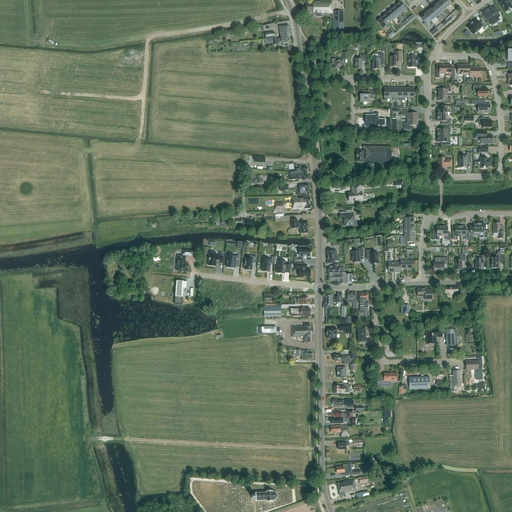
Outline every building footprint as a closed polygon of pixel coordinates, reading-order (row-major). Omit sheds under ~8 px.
[(448,4),(450,3),(447,0),(446,1),(444,0),(441,0),(439,3),(444,9),(449,6),(448,4)] [(501,1),(499,2),(500,4),(505,12),(508,10),(509,9),(511,7),(511,8),(511,1),(511,0),(510,0),(508,2),(507,1),(507,0),(502,0),(501,1)] [(344,33),(344,12),(333,12),(333,6),(332,6),(332,2),(313,2),(313,4),(306,4),(306,13),(312,13),(312,15),(315,15),(316,17),(324,17),(320,17),(321,14),(332,14),(332,33),(344,33)] [(400,2),(395,6),(401,13),(405,9),(400,2)] [(444,9),(439,3),(434,6),(440,13),(443,11),(445,13),(446,12),(444,9)] [(396,16),(401,13),(395,6),(390,10),(396,16)] [(434,6),(430,10),(435,17),(437,19),(439,18),(437,16),(440,13),(434,6)] [(491,7),(482,14),(486,20),(487,19),(490,24),(494,21),(495,22),(499,19),(498,18),(500,16),(498,13),(499,12),(495,6),(492,8),(491,7)] [(386,14),(392,20),(396,16),(390,10),(386,14)] [(435,17),(430,10),(425,14),(431,21),(435,17)] [(456,10),(450,15),(453,19),(455,16),(459,13),(456,10)] [(386,14),(381,17),(387,24),(392,20),(386,14)] [(433,23),(431,21),(425,14),(420,18),(426,25),(429,23),(431,25),(433,23)] [(389,26),(387,24),(381,17),(377,21),(382,28),(385,26),(387,28),(389,26)] [(484,29),(487,26),(482,21),(480,23),(476,19),(472,23),(472,22),(472,23),(471,24),(470,24),(471,24),(467,28),(473,34),(482,26),(484,29)] [(274,39),(275,39),(274,32),(265,33),(266,40),(274,39)] [(401,62),(401,58),(401,52),(395,52),(395,57),(390,57),(390,67),(397,67),(397,62),(401,62)] [(372,69),(380,69),(380,60),(383,60),(383,54),(377,54),(377,58),(372,58),(372,69)] [(355,69),(362,69),(362,62),(365,62),(365,55),(359,55),(359,59),(355,59),(355,69)] [(408,56),(408,67),(416,67),(416,63),(417,63),(422,63),(422,57),(416,57),(416,56),(408,56)] [(334,64),(334,69),(343,69),(343,60),(336,60),(336,59),(332,59),(332,64),(333,64),(334,64)] [(445,74),(445,65),(439,65),(439,70),(436,70),(436,78),(439,78),(439,74),(445,74)] [(451,65),(445,65),(445,74),(445,76),(451,76),(451,78),(454,78),(454,70),(451,70),(451,65)] [(477,96),(487,96),(487,89),(480,89),(480,85),(472,85),(472,91),(477,91),(477,96)] [(437,92),(437,95),(447,95),(447,92),(450,92),(450,86),(444,86),(444,89),(437,89),(437,92)] [(360,95),(360,102),(369,102),(369,99),(373,99),(373,92),(362,92),(362,95),(360,95)] [(447,95),(437,95),(437,98),(437,101),(441,101),(442,103),(443,103),(443,104),(451,104),(451,98),(447,98),(447,95)] [(489,104),(479,104),(479,101),(471,101),(471,105),(478,105),(478,113),(489,113),(489,104)] [(437,110),(437,116),(447,116),(447,112),(450,112),(450,106),(443,106),(443,110),(437,110)] [(407,113),(407,119),(417,119),(417,113),(412,113),(412,110),(403,110),(403,113),(407,113)] [(365,121),(365,124),(370,124),(370,128),(378,128),(378,126),(385,126),(385,119),(378,119),(378,113),(374,113),(374,115),(365,115),(365,119),(365,120),(365,121)] [(447,119),(447,116),(437,116),(437,121),(443,121),(443,125),(450,125),(450,119),(447,119)] [(403,129),(403,132),(411,132),(411,129),(412,129),(411,129),(411,125),(417,125),(417,119),(407,119),(407,123),(403,123),(403,129)] [(489,119),(479,119),(479,125),(482,125),(482,127),(492,127),(492,121),(489,121),(489,119)] [(437,130),(437,136),(450,136),(450,127),(443,127),(443,130),(437,130)] [(486,132),(474,132),(474,138),(480,138),(480,144),(492,144),(492,136),(486,136),(486,132)] [(450,136),(437,136),(437,142),(443,142),(443,145),(450,145),(450,139),(450,136)] [(390,146),(363,146),(363,151),(357,151),(357,162),(368,162),(368,163),(391,163),(391,151),(390,151),(390,146)] [(457,168),(463,168),(463,167),(466,167),(466,160),(471,160),(471,153),(466,153),(466,156),(459,156),(459,168),(457,168)] [(451,166),(451,159),(445,159),(445,158),(441,158),(438,158),(438,168),(445,168),(445,166),(451,166)] [(474,162),(474,166),(480,166),(480,168),(487,168),(487,166),(491,166),(491,159),(487,159),(487,158),(480,158),(480,162),(474,162)] [(296,170),(288,170),(289,175),(307,173),(306,167),(300,168),(300,166),(296,167),(296,170)] [(299,186),(300,191),(301,196),(309,195),(309,190),(308,185),(299,186)] [(361,200),(361,192),(359,192),(359,186),(352,187),(352,193),(348,193),(349,201),(361,200)] [(304,197),(293,197),(293,201),(292,201),(292,209),(300,209),(304,209),(311,209),(310,198),(304,198),(304,197)] [(353,214),(343,215),(344,225),(349,225),(349,227),(357,226),(356,220),(354,220),(353,214)] [(299,223),(297,223),(297,219),(291,220),(291,229),(298,229),(298,228),(300,228),(300,234),(308,233),(308,229),(309,229),(309,227),(308,227),(308,222),(299,223)] [(254,221),(236,220),(236,224),(241,224),(241,229),(250,229),(250,227),(254,227),(254,221)] [(473,223),(473,225),(469,225),(470,236),(478,236),(478,233),(478,223),(473,223)] [(484,223),(478,223),(478,233),(478,236),(478,238),(484,238),(488,238),(487,231),(484,231),(484,223)] [(500,223),(493,223),(493,236),(498,236),(498,238),(503,238),(503,231),(500,231),(500,223)] [(442,236),(442,226),(436,226),(436,233),(432,233),(432,240),(438,240),(439,236),(442,236)] [(447,226),(442,226),(442,236),(445,236),(445,239),(450,239),(450,233),(447,233),(447,226)] [(460,236),(460,226),(455,226),(455,234),(452,234),(452,240),(457,240),(457,236),(460,236)] [(460,226),(460,236),(464,236),(464,239),(469,239),(469,233),(466,233),(466,226),(460,226)] [(414,242),(414,236),(404,236),(400,236),(400,245),(407,245),(407,242),(414,242)] [(351,252),(352,263),(360,262),(360,257),(363,257),(362,248),(354,248),(354,252),(351,252)] [(491,268),(498,268),(498,263),(499,262),(503,262),(503,255),(504,255),(504,249),(502,249),(499,252),(498,252),(497,253),(496,254),(493,258),(491,258),(491,268)] [(296,254),(296,260),(303,260),(303,257),(310,257),(310,250),(299,250),(299,254),(296,254)] [(374,250),(366,250),(366,259),(370,259),(370,264),(378,264),(377,253),(375,253),(374,250)] [(337,257),(337,251),(334,251),(327,251),(327,264),(334,263),(334,261),(338,260),(338,257),(337,257)] [(208,265),(215,266),(216,262),(222,263),(223,256),(222,256),(219,256),(217,256),(217,254),(209,253),(208,265)] [(454,264),(454,270),(462,270),(462,261),(465,261),(465,257),(467,257),(467,254),(462,254),(459,254),(459,260),(455,260),(455,264),(454,264)] [(485,256),(479,256),(478,254),(473,254),(473,257),(473,258),(473,259),(475,259),(475,268),(482,268),(482,262),(485,262),(485,256)] [(185,257),(178,256),(177,270),(187,271),(188,264),(184,264),(185,257)] [(228,256),(227,267),(234,268),(235,267),(235,266),(239,266),(240,256),(235,256),(235,257),(228,256)] [(256,257),(250,256),(250,259),(245,258),(244,269),(251,270),(252,263),(255,263),(256,257)] [(271,260),(263,259),(261,271),(262,271),(269,272),(270,272),(271,264),(274,264),(275,257),(271,257),(271,260)] [(441,258),(435,258),(435,262),(433,262),(433,269),(437,269),(439,269),(439,270),(444,270),(444,265),(447,265),(447,258),(441,258)] [(277,264),(276,273),(282,273),(284,274),(284,273),(285,262),(281,261),(278,261),(277,264)] [(295,264),(295,271),(298,271),(298,277),(303,277),(310,277),(310,269),(305,269),(305,264),(303,264),(295,264)] [(339,284),(351,283),(351,282),(351,280),(351,274),(345,274),(345,273),(334,274),(334,273),(328,273),(329,281),(334,281),(335,282),(339,282),(339,284)] [(187,282),(176,281),(176,286),(177,286),(176,303),(182,303),(182,305),(183,288),(186,288),(187,282)] [(425,290),(425,289),(417,289),(417,296),(425,296),(425,300),(432,300),(432,290),(425,290)] [(354,303),(354,309),(356,309),(356,300),(355,300),(355,293),(348,293),(348,300),(350,301),(350,302),(350,303),(354,303)] [(342,294),(338,294),(337,296),(336,296),(336,300),(332,300),(332,303),(341,303),(342,294)] [(281,317),(281,307),(263,307),(263,317),(281,317)] [(309,308),(290,309),(290,316),(301,316),(301,317),(309,316),(310,315),(310,314),(309,313),(309,308)] [(344,324),(339,324),(339,331),(345,331),(345,334),(351,334),(351,324),(344,324)] [(305,327),(292,327),(292,337),(304,337),(304,343),(310,343),(310,333),(311,333),(311,330),(310,330),(310,325),(305,325),(305,327)] [(370,327),(358,328),(358,342),(371,342),(370,327)] [(336,329),(327,329),(327,339),(337,339),(336,329)] [(427,344),(436,344),(436,339),(435,339),(435,336),(442,336),(442,337),(442,329),(432,329),(432,332),(426,332),(427,344)] [(456,330),(446,330),(446,345),(456,345),(456,330)] [(301,354),(302,354),(302,360),(307,360),(307,359),(312,359),(312,353),(308,353),(308,351),(300,351),(300,350),(296,350),(296,356),(301,356),(301,354)] [(338,356),(334,356),(334,361),(338,361),(344,361),(344,363),(352,363),(352,359),(355,359),(355,353),(350,353),(350,357),(341,357),(341,356),(338,356)] [(478,361),(466,362),(466,370),(476,369),(476,381),(480,381),(480,380),(483,380),(482,358),(478,359),(478,361)] [(346,368),(338,368),(338,378),(346,378),(346,368)] [(454,392),(454,386),(461,386),(460,371),(453,371),(453,377),(449,377),(450,392),(454,392)] [(392,381),(397,381),(397,373),(384,374),(384,376),(380,376),(380,387),(389,387),(388,383),(392,383),(392,381)] [(403,390),(409,390),(429,389),(429,377),(409,378),(409,388),(407,388),(407,387),(406,386),(404,386),(403,387),(403,390)] [(344,387),(334,386),(334,389),(334,390),(334,391),(334,393),(343,393),(343,391),(348,392),(348,385),(344,385),(344,387)] [(330,427),(331,432),(336,432),(336,433),(341,432),(341,437),(349,436),(348,425),(340,426),(335,426),(335,427),(330,427)] [(344,467),(336,467),(336,473),(340,473),(341,475),(350,474),(351,475),(352,475),(352,471),(350,472),(350,465),(351,465),(343,466),(344,467)] [(339,493),(339,494),(339,495),(339,496),(340,496),(345,496),(345,493),(356,491),(354,480),(343,481),(343,482),(337,483),(339,493)] [(267,493),(255,493),(255,495),(252,495),(252,499),(255,499),(255,500),(267,500),(267,502),(273,502),(273,500),(276,500),(277,498),(277,495),(275,493),(273,493),(273,492),(267,492),(267,493)]
